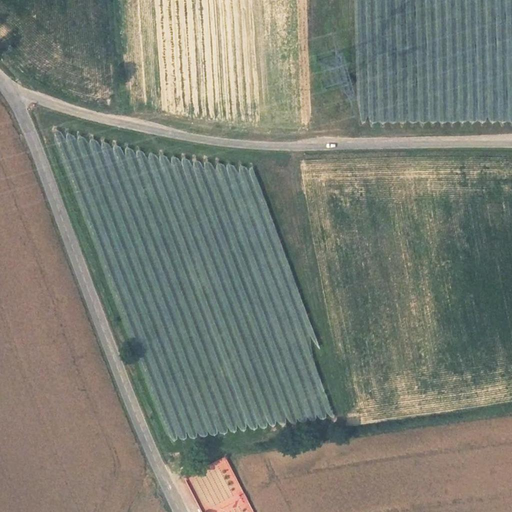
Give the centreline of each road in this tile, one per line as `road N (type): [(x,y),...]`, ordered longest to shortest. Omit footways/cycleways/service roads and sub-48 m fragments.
road 1 (residential): [(14,93),(96,118),(223,141),(511,142)]
road 2 (tertiary): [(179,511),(14,93)]
